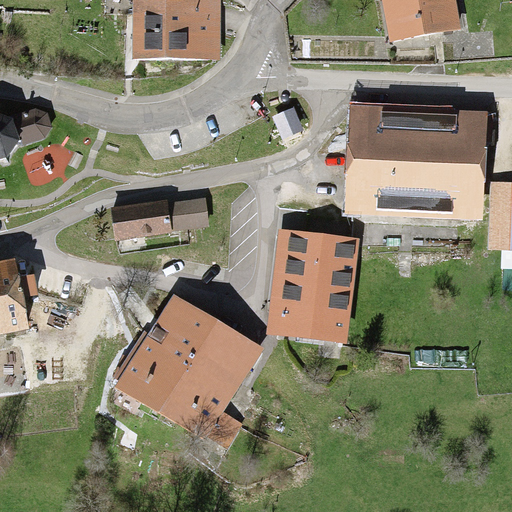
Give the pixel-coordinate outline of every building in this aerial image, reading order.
[(131,0),(130,60),(218,62),(220,0),(131,0)] [(452,0),(384,0),(393,40),(458,26),(452,0)] [(229,108),(207,114),(213,135),(235,130),(229,108)] [(0,164),(10,161),(16,145),(45,136),(37,110),(8,118),(0,115),(0,164)] [(347,110),(345,212),(488,214),(489,113),(347,110)] [(294,112),(272,118),(278,140),(300,135),(294,112)] [(511,247),(511,197),(491,197),(490,247),(511,247)] [(200,202),(113,210),(116,239),(203,230),(200,202)] [(271,333),(349,339),(356,242),(278,236),(271,333)] [(0,264),(0,329),(21,325),(9,263),(0,264)] [(254,356),(169,303),(117,386),(225,454),(243,425),(220,410),(254,356)]
